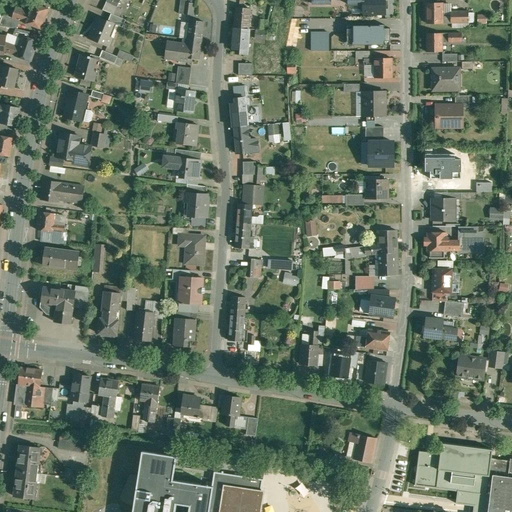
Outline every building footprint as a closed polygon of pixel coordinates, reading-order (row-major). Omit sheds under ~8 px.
[(106,0),(102,10),(111,13),(113,14),(119,0),(106,0)] [(347,0),(348,5),(363,5),(363,14),(385,14),(384,0),(347,0)] [(50,8),(33,2),(30,11),(17,6),(13,17),(20,20),(26,22),(25,23),(42,29),(50,8)] [(443,2),(427,3),(428,22),(443,22),(443,15),(443,2)] [(251,8),(236,7),(235,27),(249,29),(251,8)] [(469,10),(451,11),(451,15),(443,15),(443,22),(469,22),(469,10)] [(13,17),(3,13),(0,23),(0,25),(16,28),(17,28),(20,20),(13,17)] [(111,13),(108,20),(114,23),(122,27),(125,19),(113,14),(111,13)] [(474,23),(483,23),(483,14),(474,15),(474,23)] [(98,16),(89,38),(107,46),(111,37),(109,36),(114,23),(108,20),(98,16)] [(189,19),(186,39),(201,40),(203,21),(189,19)] [(385,26),(375,26),(375,24),(365,24),(365,26),(352,26),(352,40),(353,40),(353,45),(390,44),(390,28),(385,28),(385,26)] [(235,27),(234,27),(233,48),(237,48),(237,52),(247,53),(249,29),(235,27)] [(17,28),(16,28),(14,34),(22,37),(22,35),(29,37),(31,31),(17,28)] [(267,31),(256,30),(255,38),(267,39),(267,31)] [(277,32),(267,31),(267,39),(276,40),(277,32)] [(328,33),(312,33),(312,50),(328,50),(328,33)] [(443,33),(428,33),(428,51),(443,51),(443,42),(443,34),(443,33)] [(463,34),(443,34),(443,42),(463,42),(463,34)] [(6,36),(0,35),(0,52),(1,53),(4,51),(16,55),(19,46),(5,41),(6,36)] [(29,37),(22,35),(22,37),(19,46),(16,55),(15,55),(31,61),(38,41),(29,37)] [(168,42),(166,57),(184,60),(184,61),(192,62),(192,59),(199,59),(201,40),(186,39),(182,38),(182,44),(168,42)] [(102,50),(99,57),(114,63),(117,56),(102,50)] [(134,56),(120,50),(118,55),(132,61),(134,56)] [(370,50),(356,51),(356,59),(364,59),(364,58),(370,58),(370,50)] [(458,54),(445,54),(445,51),(443,51),(443,62),(458,62),(458,54)] [(81,55),(76,76),(94,81),(96,72),(93,71),(97,59),(81,55)] [(392,58),(374,58),(370,58),(364,58),(364,59),(364,65),(375,65),(375,78),(392,78),(392,58)] [(296,62),(287,62),(287,73),(296,73),(296,62)] [(253,63),(239,63),(239,75),(253,75),(253,63)] [(3,66),(0,65),(0,84),(14,88),(19,69),(3,65),(3,66)] [(178,67),(176,83),(179,83),(189,85),(191,68),(178,67)] [(459,69),(433,69),(433,90),(449,90),(449,86),(459,86),(459,69)] [(149,82),(141,80),(140,88),(148,90),(149,82)] [(177,89),(178,89),(179,83),(176,83),(167,82),(166,89),(177,90),(177,89)] [(359,84),(344,84),(344,92),(359,92),(359,84)] [(177,90),(174,110),(192,112),(195,91),(178,89),(177,89),(177,90)] [(70,90),(64,116),(82,120),(88,94),(70,90)] [(91,90),(90,97),(101,99),(103,93),(91,90)] [(290,91),(291,101),(300,101),(300,91),(290,91)] [(385,91),(363,91),(363,116),(385,116),(385,115),(384,115),(384,100),(385,100),(385,91)] [(469,95),(455,96),(455,105),(462,105),(462,108),(469,107),(469,95)] [(245,98),(236,99),(237,107),(232,108),(234,127),(248,126),(245,98)] [(20,108),(3,104),(3,105),(0,104),(0,112),(1,113),(0,120),(0,123),(16,126),(20,108)] [(455,105),(436,105),(436,109),(435,109),(435,117),(436,117),(436,127),(456,127),(456,123),(462,123),(462,108),(462,105),(455,105)] [(304,112),(295,114),(297,124),(306,122),(304,112)] [(157,121),(177,123),(177,122),(178,116),(158,114),(157,121)] [(177,123),(174,143),(196,145),(198,125),(177,122),(177,123)] [(290,123),(283,124),(284,141),(291,140),(290,123)] [(278,125),(268,126),(270,142),(280,141),(278,125)] [(234,127),(236,153),(259,151),(258,138),(249,139),(248,126),(234,127)] [(369,142),(383,142),(383,127),(365,127),(365,142),(369,142)] [(94,131),(92,146),(103,149),(106,134),(94,131)] [(62,133),(57,156),(76,160),(79,145),(80,136),(62,133)] [(14,137),(0,134),(0,154),(7,156),(11,157),(12,150),(13,145),(12,145),(14,137)] [(383,142),(369,142),(369,166),(393,166),(393,142),(383,142)] [(75,165),(89,168),(92,147),(79,145),(76,160),(75,165)] [(176,149),(175,157),(200,160),(201,152),(176,149)] [(454,155),(438,155),(433,155),(430,155),(425,155),(426,170),(431,170),(431,178),(442,177),(446,177),(461,177),(461,167),(460,160),(454,160),(454,155)] [(175,157),(165,156),(163,167),(180,168),(179,177),(188,178),(199,179),(201,160),(200,160),(175,157)] [(145,163),(135,170),(138,175),(148,169),(145,163)] [(255,165),(243,165),(244,174),(255,174),(255,165)] [(255,174),(244,174),(244,183),(254,183),(255,174)] [(44,180),(42,199),(58,202),(58,199),(60,183),(60,182),(44,180)] [(388,180),(366,180),(367,198),(388,198),(388,180)] [(84,187),(60,183),(58,199),(82,203),(84,187)] [(198,185),(187,184),(187,192),(207,194),(207,187),(198,185)] [(264,186),(245,185),(244,204),(253,204),(255,202),(263,203),(264,186)] [(186,192),(185,208),(189,208),(188,217),(192,217),(206,218),(208,218),(209,194),(207,194),(187,192),(186,192)] [(364,195),(346,195),(346,205),(364,205),(364,195)] [(441,199),(433,199),(433,220),(452,220),(452,207),(454,207),(454,199),(441,199)] [(244,204),(238,203),(237,222),(251,223),(253,204),(244,204)] [(504,209),(496,209),(496,214),(491,214),(491,219),(504,219),(504,213),(504,209)] [(39,211),(37,229),(53,232),(53,231),(64,232),(65,224),(54,223),(56,214),(39,211)] [(192,217),(192,226),(205,226),(206,218),(192,217)] [(315,220),(304,221),(306,236),(316,235),(315,220)] [(251,223),(237,222),(236,241),(235,241),(235,247),(249,248),(250,248),(250,243),(250,242),(251,223)] [(478,226),(460,226),(460,241),(461,241),(461,250),(472,250),(473,241),(478,241),(478,226)] [(397,252),(397,230),(379,231),(379,244),(377,253),(397,252)] [(446,232),(428,232),(428,238),(424,238),(425,245),(428,245),(428,250),(446,250),(446,249),(461,250),(461,241),(460,241),(446,241),(446,232)] [(187,245),(185,263),(203,264),(205,236),(189,235),(180,234),(180,245),(187,245)] [(95,243),(92,271),(100,272),(102,250),(104,250),(105,244),(95,243)] [(379,244),(365,245),(366,256),(377,253),(379,244)] [(43,264),(43,266),(77,270),(79,252),(45,248),(44,257),(42,257),(41,263),(43,264)] [(397,252),(377,253),(377,266),(378,276),(398,275),(397,252)] [(292,260),(271,259),(271,268),(291,269),(292,260)] [(370,276),(356,277),(356,289),(370,289),(374,289),(374,276),(378,276),(377,266),(370,266),(370,276)] [(254,268),(248,267),(248,276),(261,277),(261,268),(254,268)] [(172,279),(180,280),(181,276),(190,277),(190,270),(173,269),(172,279)] [(452,270),(434,269),(433,291),(448,292),(451,292),(452,270)] [(299,277),(285,274),(283,283),(297,286),(299,277)] [(180,280),(179,303),(199,304),(201,304),(203,278),(190,277),(181,276),(180,280)] [(340,281),(329,281),(329,290),(340,290),(340,281)] [(508,285),(500,283),(499,291),(507,293),(508,285)] [(68,284),(67,290),(75,291),(73,306),(87,308),(90,287),(68,284)] [(105,285),(104,291),(120,293),(119,300),(127,301),(128,288),(105,285)] [(43,302),(42,305),(55,319),(55,322),(71,324),(73,306),(75,291),(67,290),(44,287),(42,302),(43,302)] [(127,301),(126,310),(135,310),(136,289),(128,288),(127,301)] [(374,289),(370,289),(370,298),(373,298),(373,296),(388,298),(388,289),(374,289)] [(100,318),(98,333),(107,334),(107,336),(114,337),(114,335),(116,335),(118,320),(117,320),(119,300),(120,293),(104,291),(101,318),(100,318)] [(448,292),(433,291),(433,301),(446,302),(447,302),(448,292)] [(246,297),(231,296),(230,315),(245,316),(246,297)] [(388,298),(373,296),(373,298),(371,314),(393,316),(395,299),(388,298)] [(155,302),(154,312),(153,318),(162,319),(164,303),(155,302)] [(447,302),(446,302),(444,315),(461,317),(462,303),(447,302)] [(199,313),(199,304),(179,303),(178,311),(197,313),(199,313)] [(136,328),(134,340),(150,341),(153,318),(154,312),(137,310),(135,328),(136,328)] [(175,311),(175,318),(196,319),(197,313),(178,311),(175,311)] [(245,316),(230,315),(229,339),(243,340),(245,316)] [(175,318),(173,346),(187,347),(188,341),(195,341),(196,319),(175,318)] [(444,320),(426,318),(426,323),(424,323),(422,336),(441,338),(442,338),(457,340),(458,329),(454,328),(443,327),(444,320)] [(391,332),(369,329),(368,337),(357,335),(356,346),(389,350),(391,332)] [(318,331),(310,330),(309,344),(317,345),(318,331)] [(309,344),(302,344),(301,364),(316,365),(318,345),(317,345),(309,344)] [(504,352),(491,350),(489,360),(489,366),(502,368),(504,352)] [(489,360),(461,356),(458,376),(467,377),(466,380),(474,381),(474,378),(483,379),(485,368),(488,368),(489,366),(489,360)] [(387,363),(369,360),(366,382),(384,384),(387,363)] [(43,369),(21,367),(19,384),(29,385),(40,387),(41,387),(41,386),(43,369)] [(92,376),(76,374),(73,391),(76,392),(74,399),(83,401),(83,402),(83,403),(85,403),(86,397),(89,398),(92,376)] [(119,381),(101,378),(99,395),(106,396),(104,408),(114,409),(114,408),(115,397),(117,397),(119,381)] [(29,385),(19,384),(16,403),(15,418),(21,419),(23,404),(27,405),(44,407),(45,397),(47,387),(41,386),(41,387),(40,387),(39,396),(28,394),(29,385)] [(160,386),(142,384),(141,401),(146,401),(158,403),(160,386)] [(40,387),(29,385),(28,394),(39,396),(40,387)] [(241,398),(224,395),(224,396),(222,407),(222,413),(227,414),(226,426),(233,427),(235,415),(238,416),(241,398)] [(201,398),(184,396),(182,413),(190,414),(198,415),(198,417),(200,418),(200,417),(211,418),(212,406),(200,404),(201,398)] [(83,401),(74,399),(72,412),(67,412),(67,421),(91,423),(91,418),(93,408),(83,406),(83,403),(83,402),(83,401)] [(158,403),(146,401),(144,420),(155,421),(158,403)] [(114,409),(104,408),(103,416),(114,417),(116,408),(114,408),(114,409)] [(141,415),(134,414),(132,430),(139,431),(141,415)] [(258,418),(248,417),(246,435),(256,436),(258,418)] [(377,438),(351,433),(349,441),(357,442),(353,458),(372,462),(377,438)] [(87,440),(61,436),(59,448),(85,452),(87,440)] [(511,511),(511,461),(511,462),(511,461),(491,458),(492,450),(443,444),(440,469),(438,487),(487,494),(484,511),(511,511)] [(41,447),(21,445),(15,496),(35,498),(41,447)] [(212,486),(173,480),(176,456),(148,452),(142,451),(132,511),(258,511),(261,493),(263,479),(214,472),(212,486)] [(351,457),(335,454),(334,460),(350,464),(351,457)] [(208,465),(192,462),(191,469),(207,471),(208,465)] [(440,469),(418,466),(415,484),(438,487),(440,469)] [(84,471),(67,468),(65,479),(82,482),(84,471)] [(338,506),(346,506),(346,494),(338,494),(338,506)]
